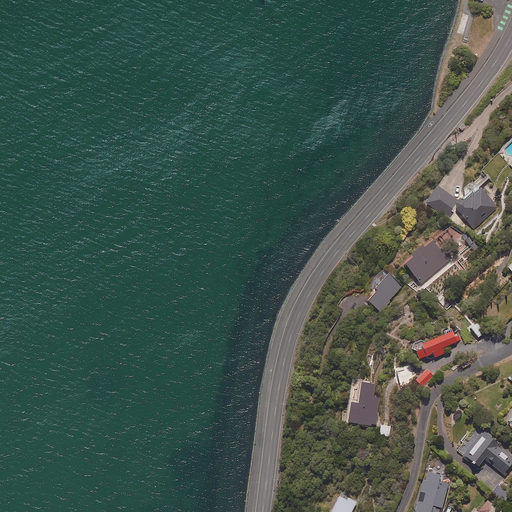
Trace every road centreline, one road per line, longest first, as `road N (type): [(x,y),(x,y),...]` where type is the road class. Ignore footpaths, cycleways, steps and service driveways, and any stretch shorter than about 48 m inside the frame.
road 1 (secondary): [(511,36),(311,289),(286,357),(266,511)]
road 2 (residential): [(511,347),(448,378),(426,402),(398,511)]
